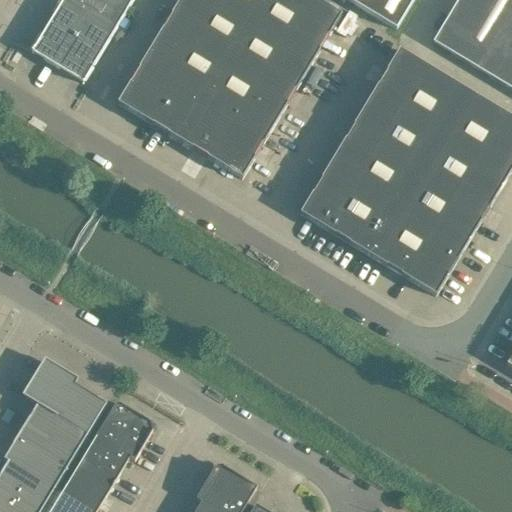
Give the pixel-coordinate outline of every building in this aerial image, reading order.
[(127,12),(107,0),(63,0),(59,8),(110,39),(127,12)] [(107,0),(127,12),(134,0),(107,0)] [(180,142),(266,0),(180,0),(118,104),(180,142)] [(243,179),(342,16),(316,0),(266,0),(180,142),(243,179)] [(347,0),(362,9),(397,30),(409,9),(414,0),(347,0)] [(511,0),(459,0),(433,43),(511,90),(511,0)] [(32,53),(84,84),(110,39),(59,8),(32,53)] [(399,274),(436,297),(511,171),(511,118),(400,50),(300,214),(399,274)] [(48,362),(26,399),(37,406),(38,405),(88,435),(107,404),(76,385),(79,380),(48,362)] [(135,462),(153,433),(151,423),(117,403),(96,438),(131,458),(130,459),(135,462)] [(21,432),(72,463),(88,435),(38,405),(37,406),(21,432)] [(4,460),(8,463),(9,462),(55,490),(72,463),(21,432),(4,460)] [(80,465),(114,486),(130,459),(131,458),(96,438),(80,465)] [(0,476),(0,493),(30,511),(42,511),(55,490),(9,462),(8,463),(0,476)] [(98,511),(114,486),(80,465),(63,492),(96,511),(98,511)] [(214,470),(197,500),(202,503),(202,502),(219,511),(242,511),(257,488),(224,468),(214,470)] [(96,511),(63,492),(51,511),(96,511)] [(0,511),(30,511),(0,493),(0,511)] [(219,511),(202,502),(202,503),(196,511),(219,511)]
